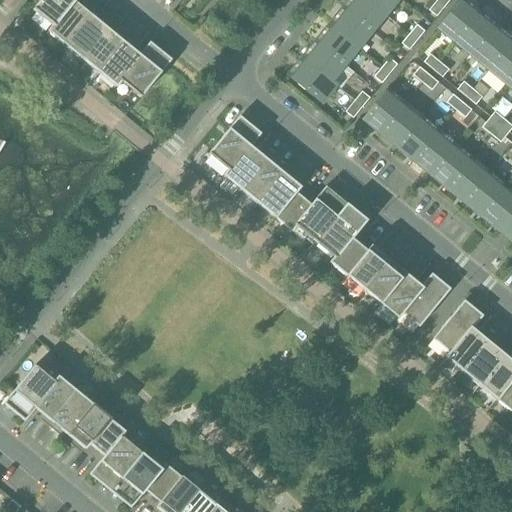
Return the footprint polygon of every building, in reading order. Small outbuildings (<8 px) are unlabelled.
[(51,26),(52,27),(68,7),(70,8),(76,0),(40,0),(32,11),(51,26)] [(365,0),(347,0),(341,8),(371,32),(384,15),(365,0)] [(365,0),(384,15),(397,0),(365,0)] [(436,0),(436,2),(444,8),(450,0),(436,0)] [(455,43),(481,12),(466,0),(460,0),(437,29),(455,43)] [(436,17),(444,8),(436,2),(428,11),(436,17)] [(52,27),(51,26),(47,31),(64,46),(85,21),(70,8),(68,7),(52,27)] [(341,8),(327,24),(357,49),(371,32),(341,8)] [(455,43),(471,57),(497,25),(481,12),(455,43)] [(85,21),(64,46),(81,60),(102,34),(85,21)] [(327,24),(314,41),(343,65),(357,49),(327,24)] [(416,25),(408,35),(416,41),(424,32),(416,25)] [(488,71),(511,41),(511,37),(497,25),(471,57),(488,71)] [(102,34),(81,60),(98,73),(118,48),(102,34)] [(401,44),(408,50),(416,41),(408,35),(401,44)] [(314,41),(300,58),(330,82),(331,81),(343,65),(314,41)] [(511,41),(488,71),(505,84),(511,75),(511,41)] [(119,82),(120,83),(139,98),(160,73),(171,61),(152,45),(149,43),(134,61),(135,62),(119,82)] [(135,62),(134,61),(118,48),(98,73),(116,88),(120,83),(119,82),(135,62)] [(423,63),(432,71),(439,63),(429,55),(423,63)] [(330,82),(300,58),(285,75),(320,104),(336,85),(331,81),(330,82)] [(388,59),(381,68),(389,75),(396,65),(388,59)] [(448,70),(439,63),(432,71),(441,78),(448,70)] [(373,78),(381,84),(389,75),(381,68),(373,78)] [(412,76),(422,83),(428,76),(419,68),(412,76)] [(422,83),(431,91),(438,83),(428,76),(422,83)] [(456,90),(466,98),(472,90),(463,82),(456,90)] [(362,120),(380,134),(406,103),(388,88),(362,120)] [(466,98),(475,106),(482,98),(472,90),(466,98)] [(361,92),(353,102),(361,108),(368,100),(369,99),(361,92)] [(446,103),(455,111),(462,103),(452,95),(446,103)] [(344,112),(352,119),(361,108),(353,102),(344,112)] [(422,117),(406,103),(380,134),(397,148),(422,117)] [(455,111),(464,119),(471,111),(462,103),(455,111)] [(488,120),(497,128),(503,120),(494,112),(488,120)] [(227,171),(228,171),(244,151),(245,152),(250,147),(260,134),(257,132),(239,117),(228,129),(207,155),(227,171)] [(397,148),(413,162),(439,130),(422,117),(397,148)] [(481,128),(491,136),(497,128),(488,120),(481,128)] [(511,127),(503,120),(497,128),(506,135),(511,128),(511,127)] [(500,143),(506,135),(497,128),(491,136),(500,143)] [(430,176),(456,144),(439,130),(413,162),(430,176)] [(430,176),(447,189),(472,158),(456,144),(430,176)] [(250,147),(245,152),(244,151),(228,171),(227,171),(222,176),(240,190),(261,165),(265,160),(250,147)] [(463,203),(489,171),(472,158),(447,189),(463,203)] [(257,204),(278,179),(282,174),(265,160),(261,165),(240,190),(257,204)] [(463,203),(480,217),(506,185),(489,171),(463,203)] [(300,188),(282,174),(278,179),(257,204),(273,218),(294,193),(295,193),(300,188)] [(498,231),(511,213),(511,190),(506,185),(480,217),(498,231)] [(296,227),(314,242),(335,217),(345,204),(332,194),(324,187),(310,205),(311,206),(294,226),(296,227)] [(295,193),(294,193),(273,218),(291,232),(296,227),(294,226),(311,206),(310,205),(295,193)] [(334,258),(350,238),(351,239),(366,221),(363,219),(345,204),(335,217),(314,242),(332,258),(334,258)] [(328,263),(346,277),(367,252),(351,239),(350,238),(334,258),(332,258),(328,263)] [(384,266),(367,252),(346,277),(363,291),(384,266)] [(363,291),(379,305),(400,280),(384,266),(363,291)] [(430,274),(416,292),(417,293),(400,313),(401,314),(418,328),(449,290),(430,274)] [(397,320),(401,314),(400,313),(417,293),(416,292),(400,280),(379,305),(397,320)] [(466,333),(467,334),(482,317),(463,301),(432,339),(448,353),(449,354),(466,333)] [(449,354),(448,353),(444,358),(462,373),(482,347),(467,334),(466,333),(449,354)] [(482,347),(462,373),(478,386),(499,361),(482,347)] [(433,370),(437,365),(429,358),(424,363),(433,370)] [(511,379),(511,371),(499,361),(478,386),(495,400),(511,379)] [(54,383),(53,382),(34,366),(13,391),(2,404),(21,419),(24,422),(34,409),(38,404),(37,403),(54,383)] [(57,377),(53,382),(54,383),(37,403),(38,404),(34,409),(50,422),(75,391),(57,377)] [(511,379),(495,400),(511,413),(511,379)] [(75,391),(50,422),(66,435),(92,405),(75,391)] [(108,419),(92,405),(66,435),(83,449),(108,419)] [(103,456),(103,457),(104,458),(121,438),(122,439),(126,433),(108,419),(83,449),(85,450),(89,445),(103,456)] [(104,458),(103,457),(88,475),(91,478),(109,492),(119,479),(140,454),(122,439),(121,438),(104,458)] [(160,470),(159,469),(140,454),(119,479),(109,492),(127,506),(130,509),(144,491),(143,490),(160,470)] [(143,490),(144,491),(160,504),(181,478),(163,464),(159,469),(160,470),(143,490)] [(181,478),(160,504),(170,511),(181,511),(198,492),(181,478)] [(209,511),(214,506),(198,492),(181,511),(209,511)] [(16,511),(20,508),(11,501),(2,511),(16,511)]
